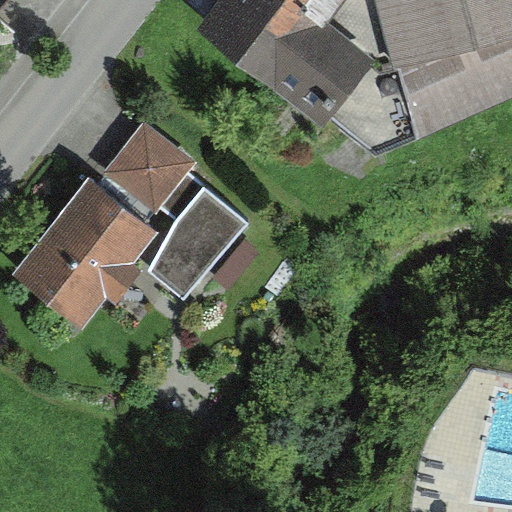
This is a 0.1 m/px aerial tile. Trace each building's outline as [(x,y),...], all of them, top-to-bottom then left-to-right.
[(0,0),(0,12),(9,0),(0,0)] [(213,0),(195,25),(314,115),(360,54),(306,14),(317,0),(213,0)] [(371,155),(511,91),(511,0),(317,0),(306,14),(360,54),(314,115),(371,155)] [(149,124),(112,175),(176,219),(167,247),(193,262),(237,198),(196,166),(200,160),(149,124)] [(456,130),(423,149),(449,192),(481,173),(456,130)] [(435,199),(419,173),(389,191),(405,217),(435,199)] [(160,229),(96,181),(26,274),(90,322),(160,229)]
